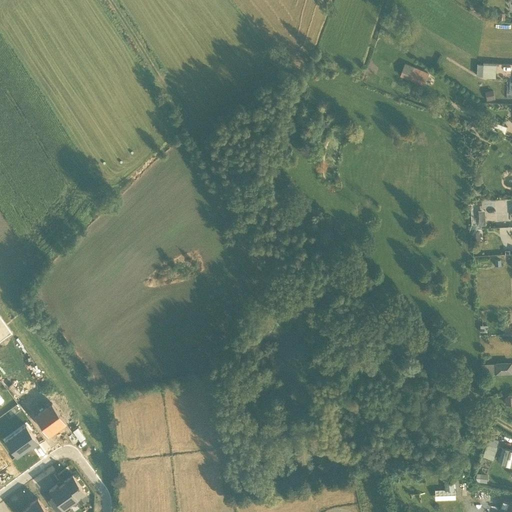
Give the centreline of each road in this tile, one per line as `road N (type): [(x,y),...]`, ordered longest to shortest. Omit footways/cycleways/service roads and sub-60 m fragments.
road 1 (track): [(511,430),(479,409),(356,287),(250,247),(238,234),(230,199),(106,0)]
road 2 (residential): [(0,497),(67,454),(103,492),(106,511)]
